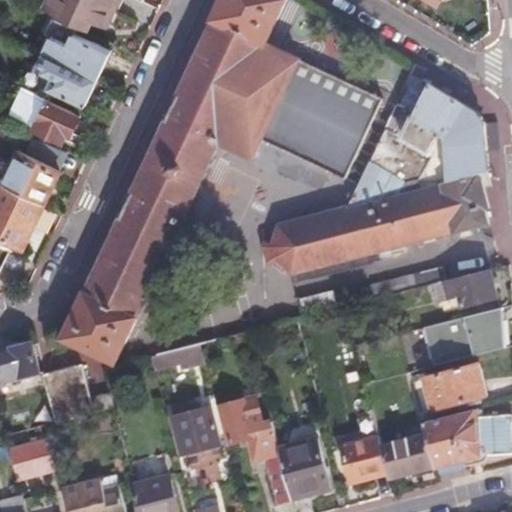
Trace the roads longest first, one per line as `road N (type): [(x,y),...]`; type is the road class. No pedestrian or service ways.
road 1 (residential): [(0,317),(38,306),(67,269),(191,0)]
road 2 (residential): [(366,0),(482,69),(511,73)]
road 3 (residential): [(395,511),(511,482)]
